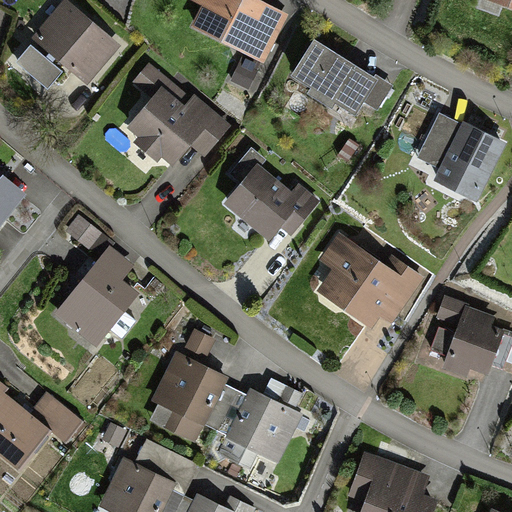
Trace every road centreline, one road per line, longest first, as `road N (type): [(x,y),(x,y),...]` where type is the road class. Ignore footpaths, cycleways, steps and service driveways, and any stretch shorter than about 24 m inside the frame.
road 1 (residential): [(67,185),(248,332),(347,400),(511,479)]
road 2 (residential): [(317,0),(511,107)]
